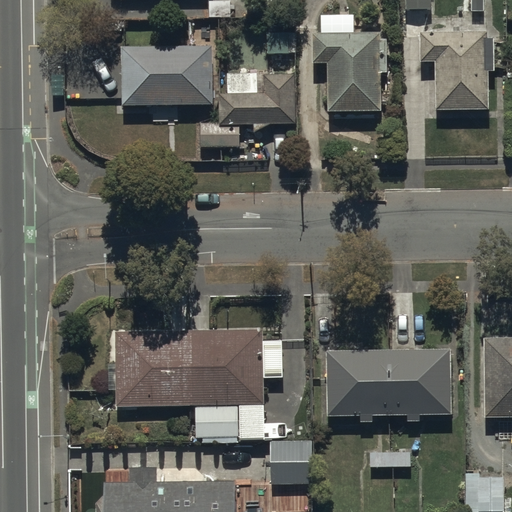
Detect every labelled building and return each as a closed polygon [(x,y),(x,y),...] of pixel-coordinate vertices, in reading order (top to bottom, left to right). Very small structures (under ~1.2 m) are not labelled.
[(431,10),(430,0),(404,0),(404,11),(431,10)] [(314,63),(328,63),(329,113),(383,112),(382,74),(388,73),(388,39),(381,39),(381,34),(346,35),(345,14),(324,14),(324,34),(313,34),(314,63)] [(490,110),(489,71),(495,71),(495,39),(488,40),(487,31),(422,32),(422,62),(435,62),(436,111),(490,110)] [(289,34),(268,34),(268,55),(290,54),(289,34)] [(213,47),(123,47),(122,107),(212,107),(213,47)] [(296,126),(295,75),(264,76),(264,94),(219,94),(219,124),(201,124),(201,149),(239,148),(239,127),(296,126)] [(263,331),(116,333),(118,407),(195,407),(195,438),(240,438),(240,441),(266,441),(266,437),(282,437),(282,424),(266,424),(264,379),(283,379),(282,342),(263,342),(263,331)] [(511,341),(486,341),(487,418),(490,417),(490,423),(499,423),(499,441),(511,440),(511,341)] [(453,414),(453,350),(327,351),(328,417),(359,417),(359,423),(373,422),(373,415),(407,415),(407,422),(421,422),(421,414),(453,414)] [(313,511),(312,441),(270,441),(271,511),(313,511)] [(412,453),(370,452),(370,468),(376,468),(376,473),(384,473),(384,467),(411,467),(412,453)] [(130,483),(106,483),(106,496),(103,496),(98,503),(98,511),(259,511),(259,492),(252,485),(237,485),(237,483),(159,483),(159,469),(130,469),(130,483)] [(480,474),(466,474),(466,511),(503,511),(505,511),(504,478),(480,478),(480,474)]
